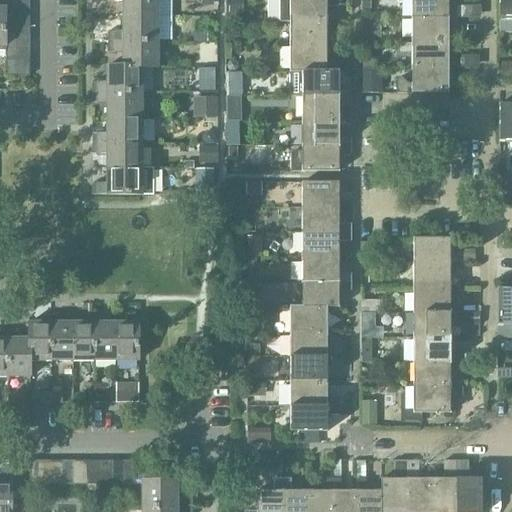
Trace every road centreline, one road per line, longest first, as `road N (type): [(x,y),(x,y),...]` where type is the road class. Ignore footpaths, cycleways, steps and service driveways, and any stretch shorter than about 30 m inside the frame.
road 1 (residential): [(0,445),(201,447)]
road 2 (residential): [(356,447),(511,447)]
